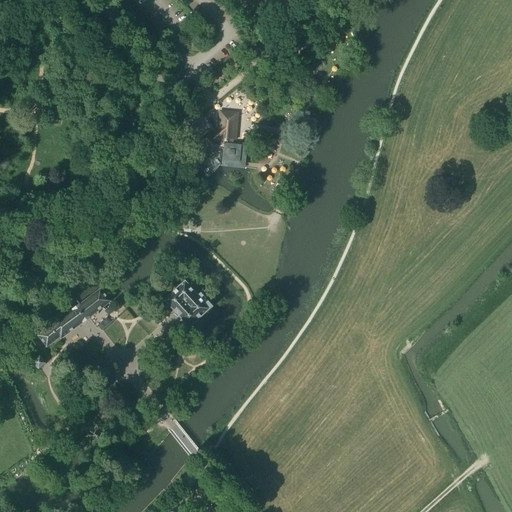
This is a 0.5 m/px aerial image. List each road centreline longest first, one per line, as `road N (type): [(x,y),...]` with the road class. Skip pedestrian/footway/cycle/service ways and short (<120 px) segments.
road 1 (residential): [(27,248),(175,127),(182,112),(165,88)]
road 2 (residential): [(240,511),(121,363)]
road 3 (residential): [(121,363),(27,248)]
